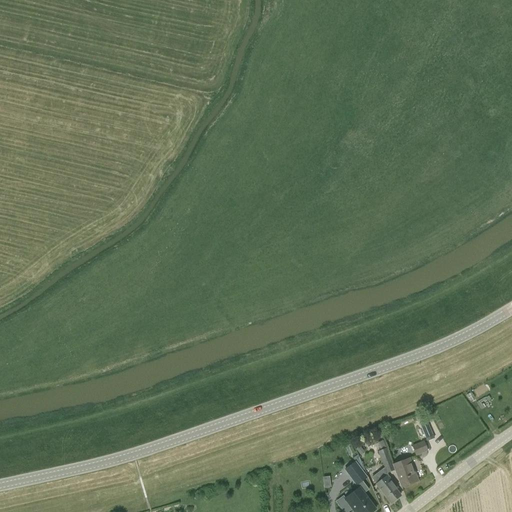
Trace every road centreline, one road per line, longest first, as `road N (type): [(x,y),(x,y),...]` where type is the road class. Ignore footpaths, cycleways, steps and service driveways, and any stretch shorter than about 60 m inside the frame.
road 1 (tertiary): [(0,486),(190,437),(441,347),(511,308)]
road 2 (residential): [(409,511),(511,434)]
